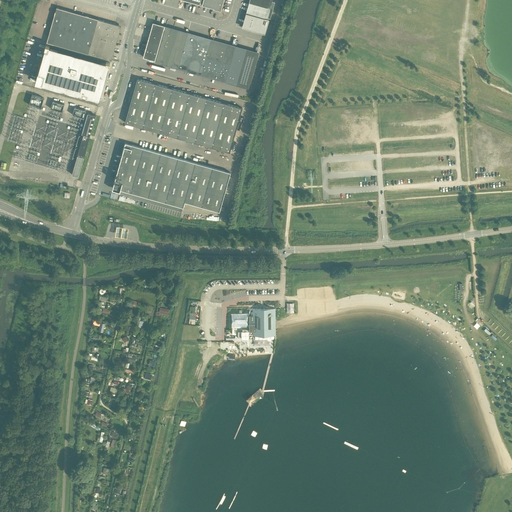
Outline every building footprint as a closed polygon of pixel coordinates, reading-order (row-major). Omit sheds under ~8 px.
[(203,0),(202,5),(220,10),(222,0),(203,0)] [(253,0),(250,13),(266,18),(266,17),(270,18),(275,2),(270,1),(270,0),(253,0)] [(57,7),(47,42),(106,58),(111,60),(121,25),(116,24),(57,7)] [(250,13),(246,28),(264,33),(268,19),(266,18),(250,13)] [(165,25),(153,22),(143,57),(248,86),(257,55),(164,29),(165,25)] [(38,72),(35,82),(42,84),(44,85),(94,98),(93,99),(99,100),(103,87),(105,79),(108,70),(109,66),(109,67),(110,63),(106,62),(72,52),(49,46),(50,46),(46,45),(45,49),(38,72)] [(242,108),(137,78),(125,122),(230,152),(242,108)] [(30,105),(42,107),(44,97),(32,94),(30,105)] [(53,100),(51,107),(62,111),(65,103),(53,100)] [(73,114),(84,117),(87,109),(75,106),(73,114)] [(83,134),(71,175),(78,177),(95,120),(96,115),(88,113),(86,117),(82,134),(83,134)] [(230,172),(125,143),(115,182),(120,183),(119,188),(183,206),(185,201),(219,211),(230,172)] [(115,228),(114,235),(126,237),(127,230),(128,227),(116,225),(115,228)] [(275,308),(249,308),(249,314),(231,314),(231,327),(241,327),(242,338),(272,338),(272,327),(276,326),(275,308)] [(185,371),(190,371),(190,369),(199,370),(199,365),(186,363),(185,371)]
